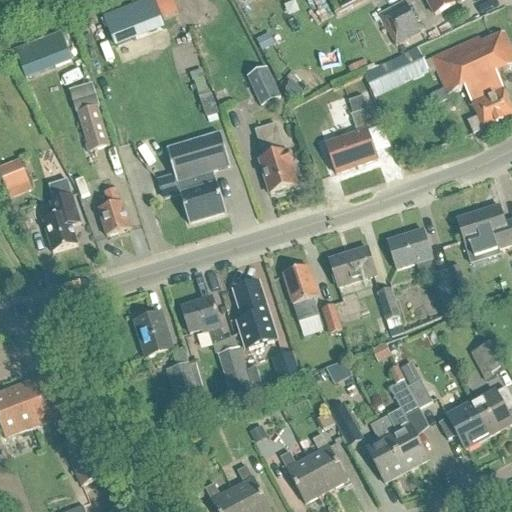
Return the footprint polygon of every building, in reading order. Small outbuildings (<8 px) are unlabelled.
[(425,0),(435,18),(456,7),(454,3),(459,0),(425,0)] [(405,4),(379,18),(396,50),(422,36),(405,4)] [(103,20),(115,51),(135,43),(123,12),(103,20)] [(72,64),(61,35),(17,52),(28,81),(72,64)] [(448,99),(465,92),(478,120),(468,125),(474,138),(485,133),(511,121),(511,110),(497,78),(511,70),(511,52),(504,36),(482,45),(480,41),(432,62),(447,95),(448,99)] [(89,37),(82,40),(86,49),(93,46),(89,37)] [(261,55),(269,51),(263,39),(255,43),(261,55)] [(375,101),(429,76),(419,53),(365,79),(375,101)] [(114,67),(90,71),(93,93),(118,90),(114,67)] [(282,102),(268,71),(248,81),(262,111),(282,102)] [(226,115),(236,113),(229,88),(220,90),(226,115)] [(450,103),(448,99),(447,95),(445,92),(429,99),(434,110),(450,103)] [(111,143),(130,137),(117,98),(98,105),(111,143)] [(368,134),(377,131),(370,112),(368,113),(363,100),(349,105),(354,118),(351,119),(358,137),(326,148),(337,178),(378,164),(368,134)] [(76,108),(79,117),(77,117),(90,156),(111,150),(98,110),(97,111),(94,102),(76,108)] [(282,145),(303,138),(295,115),(274,122),(282,145)] [(256,135),(265,162),(260,164),(271,199),(274,198),(277,199),(284,197),(286,194),(298,190),(292,172),(295,171),(294,168),(295,165),(293,160),(291,158),(290,155),(287,156),(287,155),(285,156),(276,128),(256,135)] [(205,179),(213,177),(231,171),(221,140),(169,156),(178,187),(179,187),(182,198),(181,198),(190,227),(225,216),(217,188),(208,190),(205,179)] [(20,160),(35,192),(55,183),(41,151),(20,160)] [(30,186),(21,162),(0,170),(0,176),(7,195),(30,186)] [(107,240),(131,233),(123,206),(120,207),(116,193),(105,196),(109,210),(99,213),(107,240)] [(74,199),(66,201),(54,205),(59,220),(43,225),(53,257),(78,249),(73,231),(82,228),(74,199)] [(498,254),(511,249),(511,222),(505,225),(500,210),(457,223),(466,252),(479,248),(484,264),(500,259),(498,254)] [(397,275),(433,263),(424,234),(388,245),(397,275)] [(338,292),(377,280),(368,252),(329,264),(338,292)] [(457,300),(468,296),(460,269),(448,273),(457,300)] [(309,270),(283,278),(280,279),(290,312),(292,311),(297,329),(318,322),(312,303),(319,301),(309,270)] [(460,315),(455,300),(446,274),(434,278),(448,319),(460,315)] [(411,282),(393,288),(402,315),(420,308),(411,282)] [(259,285),(232,293),(242,325),(238,327),(246,354),(278,344),(259,285)] [(400,321),(391,293),(378,297),(387,326),(400,321)] [(352,299),(339,302),(351,343),(363,340),(352,299)] [(226,345),(221,331),(222,330),(212,301),(182,311),(190,337),(202,334),(203,337),(209,335),(213,349),(226,345)] [(330,338),(342,334),(334,309),(322,312),(330,338)] [(146,363),(172,354),(174,354),(163,317),(134,326),(146,363)] [(386,356),(405,350),(402,341),(383,347),(386,356)] [(493,346),(480,352),(471,357),(486,385),(508,373),(505,367),(493,346)] [(178,371),(176,372),(167,375),(176,403),(198,396),(196,391),(189,368),(183,351),(174,354),(172,354),(178,371)] [(239,353),(227,356),(219,359),(231,395),(233,394),(235,400),(215,407),(220,424),(235,419),(231,407),(254,399),(252,395),(239,353)] [(293,356),(273,363),(281,387),(301,380),(293,356)] [(360,358),(346,364),(352,378),(366,372),(360,358)] [(189,368),(196,391),(205,388),(197,365),(189,368)] [(246,374),(252,395),(261,392),(254,371),(246,374)] [(404,386),(396,372),(388,377),(395,390),(404,386)] [(48,379),(5,396),(0,397),(0,428),(6,443),(65,420),(48,379)] [(432,406),(421,385),(408,391),(420,413),(432,406)] [(401,413),(379,425),(407,477),(429,465),(417,442),(429,432),(404,386),(395,390),(390,393),(401,413)] [(496,395),(472,408),(489,441),(511,428),(511,424),(506,414),(511,410),(511,403),(506,392),(497,397),(496,395)] [(489,441),(472,408),(447,421),(448,423),(439,427),(449,444),(458,440),(465,454),(489,441)] [(358,433),(345,409),(331,416),(344,441),(358,433)] [(320,436),(322,435),(334,429),(328,419),(317,424),(315,426),(320,436)] [(407,477),(379,425),(371,429),(379,446),(366,452),(385,488),(407,477)] [(83,490),(106,478),(86,439),(63,450),(83,490)] [(309,462),(327,497),(348,486),(329,451),(322,439),(313,444),(320,456),(309,462)] [(327,497),(309,462),(297,469),(290,456),(281,461),(288,474),(287,474),(305,508),(327,497)] [(185,458),(173,464),(186,489),(198,482),(185,458)] [(245,488),(233,494),(241,511),(269,511),(254,483),(247,471),(238,475),(245,488)] [(241,511),(233,494),(221,500),(215,488),(206,493),(212,505),(215,511),(241,511)] [(120,510),(121,511),(138,511),(134,503),(120,510)]
